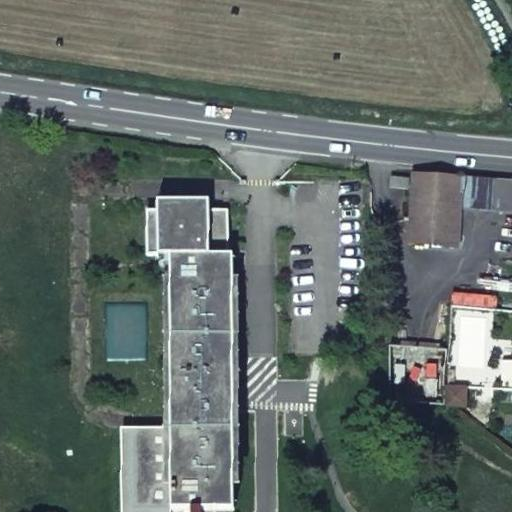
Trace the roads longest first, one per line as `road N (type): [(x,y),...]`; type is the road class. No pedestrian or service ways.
road 1 (primary): [(0,91),(511,157)]
road 2 (unknown): [(258,126),(265,511)]
